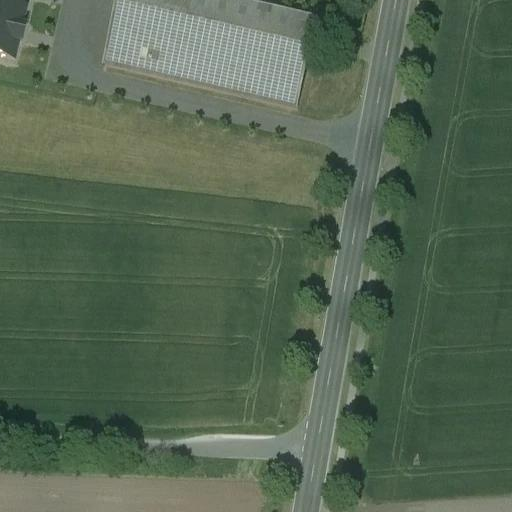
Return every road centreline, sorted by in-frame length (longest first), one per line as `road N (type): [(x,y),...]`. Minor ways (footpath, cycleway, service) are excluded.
road 1 (secondary): [(395,0),(317,453)]
road 2 (residential): [(0,439),(317,453)]
